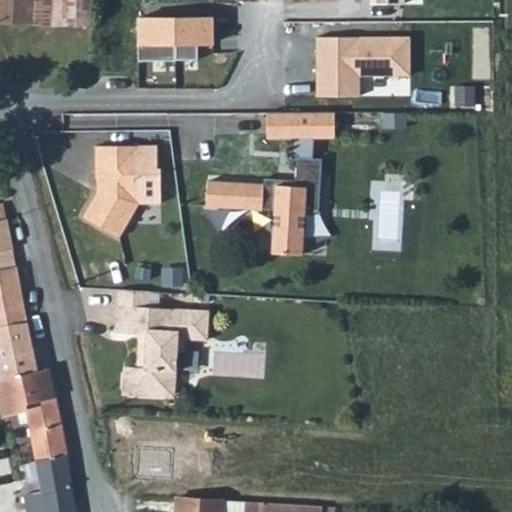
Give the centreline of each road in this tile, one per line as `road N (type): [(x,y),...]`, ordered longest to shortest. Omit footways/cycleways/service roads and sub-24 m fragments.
road 1 (residential): [(0,111),(52,315),(90,511)]
road 2 (residential): [(0,108),(80,98),(236,97),(262,61),(262,17)]
